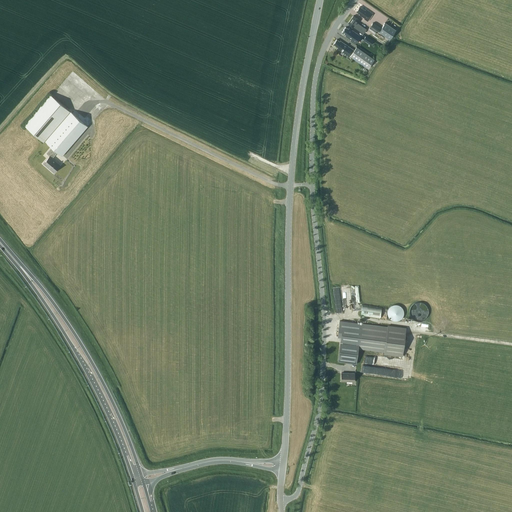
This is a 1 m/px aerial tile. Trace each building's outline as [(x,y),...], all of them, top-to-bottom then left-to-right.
[(366,9),(365,10),(360,7),(356,12),(361,15),(365,18),(364,19),(368,21),(373,14),(366,9)] [(348,23),(355,28),(360,20),(353,16),(348,23)] [(379,32),(381,28),(373,23),(370,26),(379,32)] [(385,23),(381,28),(379,32),(390,39),(396,30),(385,23)] [(356,28),(367,34),(368,31),(358,25),(356,28)] [(346,27),(342,32),(346,35),(345,36),(351,40),(350,41),(355,44),(360,37),(361,36),(349,28),(348,29),(346,27)] [(376,33),(384,38),(385,36),(370,27),(368,30),(375,34),(376,33)] [(373,42),(366,36),(363,40),(371,45),(373,42)] [(340,42),(337,40),(334,44),(338,47),(338,48),(343,52),(342,52),(349,57),(350,56),(368,68),(374,59),(356,47),(354,50),(346,45),(340,41),(340,42)] [(50,95),(24,125),(43,141),(69,111),(50,95)] [(58,152),(62,156),(87,126),(70,112),(45,141),(52,147),(46,154),(50,156),(43,164),(53,173),(60,166),(52,158),(58,152)] [(381,308),(362,305),(360,316),(380,319),(381,308)] [(389,319),(404,319),(404,305),(389,305),(389,319)] [(405,328),(387,326),(339,321),(337,337),(341,337),(338,361),(356,364),(358,348),(384,351),(384,353),(402,355),(405,328)] [(369,365),(392,366),(392,358),(369,357),(369,365)] [(341,381),(354,382),(355,373),(342,373),(341,381)]
